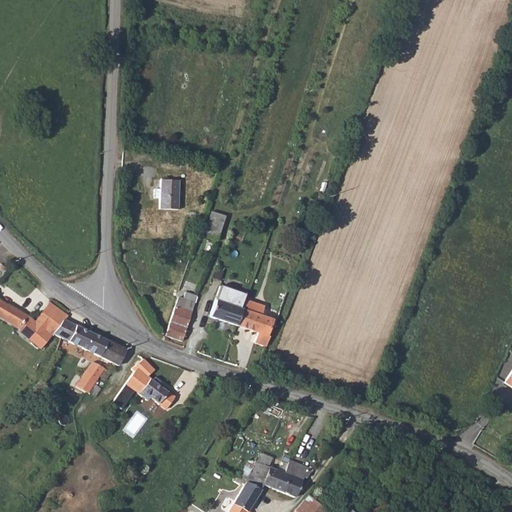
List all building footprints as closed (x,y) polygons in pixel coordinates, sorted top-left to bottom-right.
[(155,183),(154,200),(157,201),(157,210),(175,211),(177,183),(160,182),(159,183),(155,183)] [(211,214),(208,222),(222,227),(223,224),(225,219),(211,214)] [(208,222),(203,238),(216,243),(222,227),(208,222)] [(296,229),(294,236),(302,239),(304,232),(296,229)] [(209,318),(237,327),(242,310),(239,309),(243,300),(244,296),(228,290),(230,287),(227,286),(227,284),(221,281),(209,318)] [(178,298),(174,307),(191,312),(197,297),(186,293),(183,299),(178,298)] [(264,308),(243,300),(239,309),(242,310),(237,327),(258,335),(255,344),(264,347),(266,343),(271,325),(273,322),(260,317),(264,308)] [(0,302),(0,319),(19,330),(26,316),(5,305),(4,306),(0,302)] [(53,335),(64,321),(67,316),(49,304),(34,322),(33,323),(37,326),(43,331),(49,335),(51,336),(52,337),(53,335)] [(174,307),(165,335),(181,341),(191,312),(174,307)] [(26,316),(19,330),(32,341),(30,344),(38,351),(49,339),(47,337),(49,335),(43,331),(37,326),(33,323),(34,322),(26,316)] [(64,321),(53,335),(59,339),(54,351),(59,352),(64,341),(117,366),(125,350),(64,321)] [(19,330),(17,333),(30,344),(32,341),(19,330)] [(134,371),(125,383),(134,390),(138,393),(148,400),(148,398),(164,410),(175,396),(148,375),(155,369),(144,358),(131,368),(134,371)] [(91,363),(75,386),(86,393),(88,392),(98,377),(104,381),(110,372),(107,371),(109,369),(110,368),(109,366),(108,365),(106,364),(104,365),(103,367),(103,369),(91,363)] [(40,381),(20,402),(23,404),(25,402),(29,406),(46,388),(48,389),(52,384),(43,376),(40,381)] [(134,390),(125,383),(112,402),(121,409),(134,390)] [(240,478),(241,481),(244,482),(258,491),(261,486),(280,492),(286,475),(282,473),(273,470),(248,460),(240,473),(244,475),(242,475),(241,477),(240,478)] [(286,475),(280,492),(292,497),(294,496),(301,478),(304,479),(311,470),(287,460),(282,473),(286,475)] [(244,482),(226,511),(246,511),(245,511),(258,491),(244,482)] [(356,483),(340,502),(352,511),(388,511),(389,511),(356,483)] [(326,511),(306,496),(292,511),(326,511)] [(352,511),(340,502),(331,511),(332,511),(352,511)]
